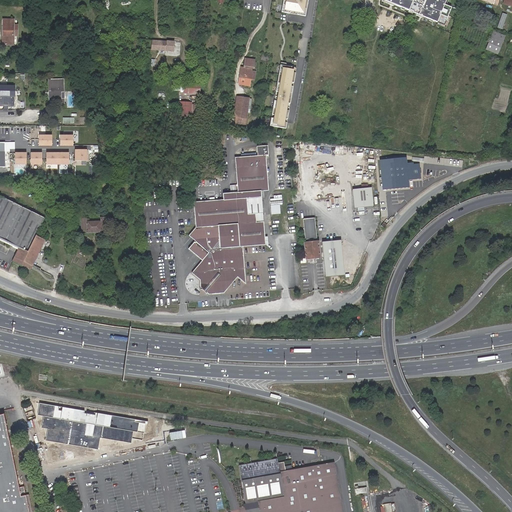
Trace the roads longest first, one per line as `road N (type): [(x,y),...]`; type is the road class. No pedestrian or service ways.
road 1 (residential): [(0,279),(57,302),(146,318),(326,310),(360,293),(417,204),(452,181),(511,165)]
road 2 (motorway): [(511,197),(451,215),(419,241),(395,283),(386,336),(395,375),(418,412),(511,503)]
road 3 (motorway): [(143,364),(321,409),(434,472),(479,511)]
road 4 (motorway): [(143,364),(323,372),(511,354)]
road 5 (motorway): [(352,354),(197,351),(82,336)]
road 6 (motorway): [(511,264),(445,325),(352,354)]
road 7 (motorway): [(511,336),(352,354)]
road 8 (motorway): [(0,337),(143,364)]
road 9 (unknown): [(182,297),(268,292),(273,255)]
